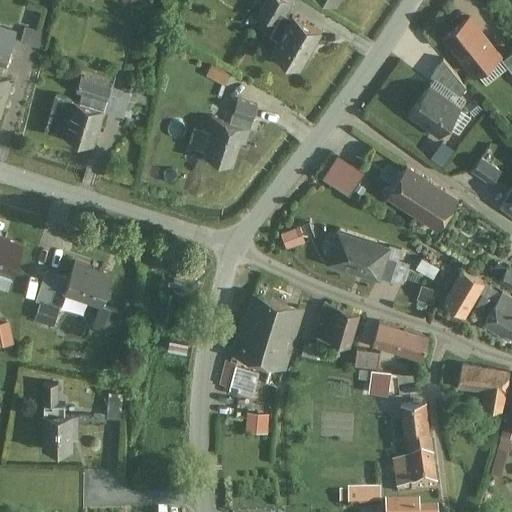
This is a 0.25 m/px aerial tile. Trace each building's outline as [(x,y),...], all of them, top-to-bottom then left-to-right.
[(293,0),(268,0),(262,10),(284,24),(293,30),(300,19),(287,10),(293,0)] [(501,58),(470,16),(441,38),(472,80),(501,58)] [(329,38),(300,19),(293,30),(284,24),(275,38),(287,46),(278,59),(304,77),(329,38)] [(46,45),(50,29),(30,23),(25,39),(46,45)] [(22,36),(1,29),(0,31),(0,61),(13,65),(22,36)] [(13,65),(0,61),(0,118),(8,121),(22,81),(10,77),(13,65)] [(232,78),(214,67),(207,78),(225,89),(232,78)] [(154,98),(93,79),(88,93),(113,101),(109,114),(123,118),(128,103),(150,110),(154,98)] [(471,108),(439,85),(414,120),(446,143),(471,108)] [(113,101),(88,93),(85,101),(67,96),(57,132),(103,144),(109,114),(113,101)] [(259,108),(238,103),(233,125),(254,130),(259,108)] [(244,174),(254,130),(233,125),(223,123),(221,130),(210,127),(206,153),(215,154),(212,167),(244,174)] [(511,158),(511,157),(495,147),(480,171),(498,182),(511,158)] [(367,175),(345,159),(331,178),(353,194),(367,175)] [(439,189),(411,170),(394,196),(422,215),(439,189)] [(422,215),(446,231),(463,205),(439,189),(422,215)] [(300,226),(281,231),(286,248),(304,243),(300,226)] [(398,248),(340,233),(332,267),(403,285),(408,267),(394,264),(398,248)] [(0,273),(21,280),(31,248),(0,238),(0,273)] [(423,258),(419,266),(437,274),(440,266),(423,258)] [(114,312),(124,280),(76,266),(70,279),(66,297),(114,312)] [(491,285),(463,270),(445,302),(473,317),(491,285)] [(70,279),(46,275),(41,305),(55,307),(58,296),(66,297),(70,279)] [(422,283),(421,301),(437,302),(438,284),(422,283)] [(511,295),(500,289),(480,325),(511,342),(511,295)] [(284,371),(306,311),(274,300),(252,360),(284,371)] [(354,348),(364,319),(329,306),(319,336),(354,348)] [(0,343),(17,341),(13,317),(0,319),(0,343)] [(433,338),(387,324),(380,347),(425,361),(433,338)] [(382,353),(361,350),(359,366),(380,368),(382,353)] [(258,392),(262,368),(228,361),(223,385),(258,392)] [(494,373),(455,362),(448,388),(488,398),(494,373)] [(68,383),(50,382),(49,406),(66,407),(68,383)] [(420,390),(380,397),(388,441),(398,439),(402,464),(431,460),(420,390)] [(66,407),(49,406),(47,452),(83,452),(83,408),(66,407)] [(272,414),(249,414),(249,434),(272,434),(272,414)] [(436,486),(431,460),(402,464),(391,467),(396,493),(436,486)] [(376,493),(343,493),(343,506),(376,506),(376,493)] [(433,511),(413,511),(413,502),(380,502),(380,511),(433,511)]
